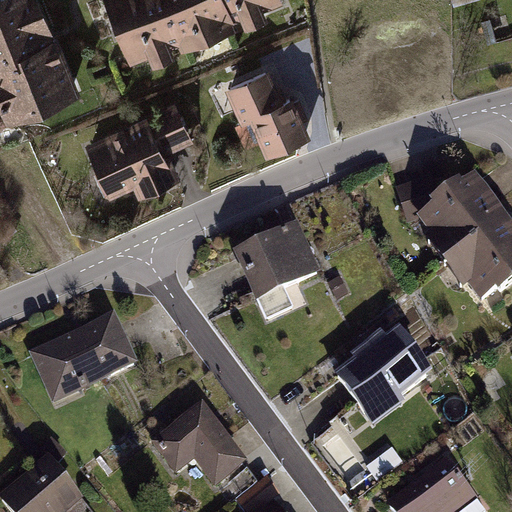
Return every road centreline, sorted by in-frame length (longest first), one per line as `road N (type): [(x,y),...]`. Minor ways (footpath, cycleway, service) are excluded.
road 1 (tertiary): [(498,108),(361,147),(141,249)]
road 2 (residential): [(332,511),(141,249)]
road 3 (tertiary): [(141,249),(0,306)]
